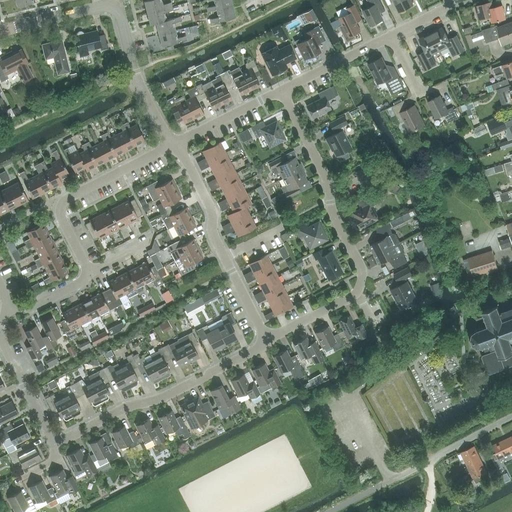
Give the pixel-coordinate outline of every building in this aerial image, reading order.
[(146,14),(171,7),(170,3),(161,5),(160,0),(149,0),(143,2),(146,14)] [(215,10),(232,6),(230,0),(212,0),(214,6),(206,8),(207,13),(215,10)] [(380,14),(385,11),(379,0),(367,0),(371,7),(363,10),(371,26),(383,20),(380,14)] [(392,0),(399,12),(413,5),(410,0),(392,0)] [(492,22),(505,18),(502,5),(493,8),(491,2),(474,6),(477,20),(490,16),(492,22)] [(356,22),(361,19),(354,5),(347,9),(349,13),(340,18),(343,25),(339,26),(347,42),(355,38),(354,35),(361,31),(356,22)] [(215,10),(217,17),(209,20),(210,24),(235,18),(232,6),(215,10)] [(166,21),(165,21),(164,13),(172,11),(171,7),(146,14),(149,25),(155,24),(166,21)] [(312,8),(299,15),(304,24),(316,17),(312,8)] [(158,35),(174,31),(172,24),(181,22),(180,17),(165,21),(166,21),(155,24),(158,35)] [(502,45),(511,40),(511,22),(498,28),(497,25),(482,30),(486,43),(500,38),(502,45)] [(281,24),(271,29),(275,37),(277,35),(278,38),(286,34),(281,24)] [(299,40),(295,42),(305,62),(312,58),(311,56),(318,52),(314,45),(325,40),(318,27),(304,33),(307,39),(300,42),(299,40)] [(431,33),(440,51),(448,47),(453,56),(464,50),(457,36),(449,40),(443,27),(431,33)] [(174,31),(158,35),(161,47),(186,41),(185,37),(181,37),(180,31),(175,33),(174,31)] [(100,51),(107,49),(103,35),(97,37),(96,32),(74,37),(80,57),(89,55),(88,51),(99,48),(100,51)] [(431,55),(440,51),(431,33),(419,39),(426,51),(418,55),(425,70),(436,64),(431,55)] [(150,36),(153,47),(160,45),(157,34),(150,36)] [(57,75),(69,73),(62,44),(55,46),(55,42),(41,45),(45,60),(52,58),(57,75)] [(290,62),(296,58),(289,45),(279,50),(277,46),(261,54),(272,75),(287,68),(284,62),(287,61),(290,62)] [(22,83),(32,78),(25,66),(28,64),(20,50),(13,54),(12,51),(0,56),(0,79),(1,82),(8,78),(6,75),(16,70),(22,83)] [(389,88),(401,82),(394,67),(388,70),(382,58),(368,64),(378,83),(385,80),(389,88)] [(242,73),(251,90),(260,86),(254,73),(259,71),(256,65),(253,60),(245,64),(245,67),(247,70),(242,73)] [(507,78),(511,76),(511,61),(502,65),(493,68),(495,75),(505,72),(507,78)] [(205,70),(201,63),(195,66),(198,73),(205,70)] [(251,90),(242,73),(236,75),(234,70),(230,69),(224,72),(228,80),(230,85),(235,83),(241,95),(251,90)] [(230,85),(228,80),(224,72),(215,77),(219,84),(214,87),(223,105),(232,100),(226,87),(230,85)] [(78,83),(76,73),(70,75),(72,85),(78,83)] [(491,85),(493,91),(509,85),(507,79),(491,85)] [(223,105),(214,87),(208,90),(204,82),(196,86),(199,94),(202,99),(207,97),(213,109),(223,105)] [(202,99),(199,94),(196,86),(187,91),(190,98),(185,101),(194,119),(204,114),(197,101),(202,99)] [(327,101),(335,97),(331,87),(318,93),(321,99),(307,106),(313,118),(331,109),(327,101)] [(511,97),(511,88),(502,92),(505,98),(511,96),(511,97)] [(194,119),(185,101),(183,96),(177,98),(176,96),(167,100),(179,123),(183,121),(185,123),(194,119)] [(448,123),(458,118),(453,107),(447,110),(440,96),(428,102),(436,118),(443,114),(448,123)] [(411,132),(424,125),(414,105),(408,108),(404,100),(387,109),(391,117),(396,115),(400,123),(405,121),(411,132)] [(336,156),(337,155),(340,161),(349,157),(346,151),(352,148),(341,127),(347,124),(343,116),(329,123),(333,131),(334,131),(336,134),(326,139),(332,151),(333,151),(336,156)] [(511,119),(504,123),(501,117),(488,123),(492,134),(511,125),(511,119)] [(270,147),(285,139),(276,122),(266,127),(263,121),(251,127),(256,138),(264,134),(270,147)] [(124,124),(135,146),(145,141),(137,124),(130,128),(128,122),(124,124)] [(126,151),(135,146),(124,124),(120,126),(123,132),(117,134),(126,151)] [(126,151),(117,134),(111,138),(108,132),(105,134),(116,156),(126,151)] [(106,161),(116,156),(105,134),(101,136),(104,141),(98,144),(106,161)] [(511,161),(511,160),(511,139),(498,143),(500,149),(506,147),(511,161)] [(106,161),(98,144),(92,147),(89,142),(85,144),(97,166),(106,161)] [(199,167),(226,153),(220,142),(203,151),(206,158),(197,163),(199,167)] [(87,171),(97,166),(85,144),(82,146),(85,151),(79,154),(85,167),(87,171)] [(79,154),(77,150),(71,154),(68,148),(64,150),(75,172),(85,167),(79,154)] [(60,180),(70,175),(57,150),(52,152),(57,161),(51,164),(52,167),(53,167),(60,180)] [(213,172),(231,163),(226,153),(199,167),(201,170),(210,166),(213,172)] [(283,179),(301,169),(295,157),(285,162),(282,156),(269,163),(274,175),(279,172),(283,179)] [(53,167),(52,167),(48,169),(44,161),(39,164),(52,189),(62,183),(60,180),(53,167)] [(209,187),(236,173),(231,163),(213,172),(216,178),(207,183),(209,187)] [(42,194),(52,189),(39,164),(35,166),(39,174),(34,177),(42,194)] [(502,165),(494,167),(496,173),(504,171),(502,165)] [(301,169),(283,179),(286,185),(281,188),(287,199),(301,192),(298,186),(307,181),(301,169)] [(0,177),(3,183),(10,180),(5,171),(0,173),(0,177)] [(42,194),(34,177),(29,179),(24,171),(20,173),(32,199),(42,194)] [(224,192),(241,183),(236,173),(209,187),(211,191),(220,186),(224,192)] [(159,198),(177,189),(172,179),(160,186),(157,181),(146,187),(153,201),(159,198)] [(14,196),(19,206),(29,201),(19,182),(9,187),(14,196)] [(220,207),(247,193),(241,183),(224,192),(227,199),(218,203),(220,207)] [(19,206),(14,196),(9,187),(0,191),(0,193),(4,201),(9,211),(19,206)] [(161,215),(172,209),(169,205),(182,198),(177,189),(159,198),(162,203),(159,205),(157,207),(161,215)] [(0,215),(9,211),(4,201),(0,193),(0,215)] [(245,207),(246,207),(252,204),(247,193),(220,207),(222,211),(231,207),(234,212),(234,213),(245,207)] [(372,207),(378,203),(373,194),(358,202),(362,209),(354,213),(356,218),(361,228),(379,219),(372,207)] [(119,205),(129,224),(138,219),(138,217),(143,215),(135,199),(130,202),(129,200),(119,205)] [(119,229),(129,224),(119,205),(109,210),(114,220),(119,229)] [(174,226),(191,217),(187,207),(174,214),(172,209),(161,215),(168,229),(174,226)] [(251,217),(246,207),(245,207),(234,213),(234,212),(227,215),(231,222),(222,227),(224,231),(251,217)] [(119,229),(114,220),(109,210),(99,215),(109,234),(119,229)] [(403,216),(401,217),(404,222),(411,219),(410,217),(409,213),(403,216)] [(99,239),(109,234),(99,215),(90,220),(90,222),(85,224),(93,240),(98,237),(99,239)] [(191,217),(174,226),(181,240),(186,237),(184,233),(196,226),(191,217)] [(251,217),(224,231),(226,235),(235,230),(238,237),(256,227),(251,217)] [(375,255),(400,242),(396,235),(393,234),(390,228),(392,227),(389,222),(376,229),(378,241),(370,246),(375,255)] [(27,245),(49,234),(44,224),(27,232),(30,238),(25,241),(27,245)] [(310,247),(326,239),(318,224),(308,229),(306,224),(295,229),(299,238),(304,235),(310,247)] [(37,252),(54,243),(49,234),(27,245),(28,249),(34,246),(37,252)] [(175,261),(199,249),(194,239),(181,246),(179,241),(167,247),(175,261)] [(11,253),(11,252),(16,250),(12,241),(7,243),(6,243),(11,253)] [(424,241),(415,245),(422,257),(428,254),(424,241)] [(400,242),(375,255),(380,264),(388,260),(390,262),(395,269),(407,262),(403,255),(405,253),(400,242)] [(36,264),(59,253),(54,243),(37,252),(40,258),(35,261),(36,264)] [(328,280),(343,272),(332,251),(326,254),(324,248),(313,254),(316,260),(318,259),(328,280)] [(199,249),(175,261),(177,266),(176,267),(180,276),(193,269),(191,264),(204,258),(199,249)] [(492,250),(475,256),(467,258),(473,276),(498,268),(492,250)] [(47,271),(64,262),(59,253),(36,264),(38,268),(44,265),(47,271)] [(245,279),(272,265),(267,255),(249,264),(252,271),(243,275),(245,279)] [(64,262),(47,271),(50,277),(44,280),(46,284),(69,273),(64,262)] [(137,267),(145,284),(155,279),(156,281),(161,278),(155,266),(150,268),(147,262),(137,267)] [(260,285),(277,276),(272,265),(245,279),(247,283),(256,278),(260,285)] [(141,287),(145,284),(137,267),(127,272),(136,289),(139,294),(143,292),(141,287)] [(406,279),(412,275),(408,268),(394,275),(398,283),(399,282),(401,285),(392,290),(394,294),(393,295),(397,303),(399,302),(402,309),(406,306),(407,307),(409,306),(408,306),(418,301),(408,281),(407,282),(406,279)] [(126,294),(136,289),(127,272),(118,277),(126,294)] [(256,299),(283,286),(277,276),(260,285),(263,291),(254,295),(256,299)] [(119,298),(126,294),(118,277),(108,282),(111,288),(106,291),(113,303),(115,308),(122,304),(119,298)] [(270,305),(288,296),(283,286),(256,299),(258,303),(267,299),(270,305)] [(168,289),(160,292),(165,302),(172,298),(168,289)] [(115,308),(113,303),(106,291),(91,298),(100,315),(115,308)] [(288,296),(270,305),(273,311),(264,316),(266,320),(293,306),(288,296)] [(90,320),(100,315),(91,298),(82,303),(90,320)] [(511,300),(497,307),(498,304),(497,303),(496,305),(491,307),(490,304),(483,307),(484,310),(483,310),(481,310),(481,311),(482,312),(485,318),(483,319),(484,320),(485,319),(488,325),(483,327),(482,325),(481,326),(481,327),(477,329),(476,327),(475,328),(476,330),(472,332),(471,331),(470,332),(472,333),(471,338),(469,338),(469,339),(471,339),(472,342),(471,344),(472,345),(473,344),(477,346),(476,348),(478,348),(478,347),(482,347),(483,348),(484,348),(484,346),(488,344),(489,346),(490,345),(489,343),(494,341),(495,344),(496,347),(495,348),(495,349),(497,349),(499,355),(498,357),(500,357),(501,356),(511,351),(511,300)] [(143,303),(145,307),(148,312),(155,309),(152,303),(151,304),(150,302),(147,303),(146,301),(143,303)] [(81,325),(90,320),(82,303),(72,308),(81,325)] [(140,316),(148,312),(145,307),(138,311),(140,316)] [(74,329),(81,325),(72,308),(62,313),(65,320),(61,322),(69,340),(77,336),(74,329)] [(217,328),(225,344),(237,338),(231,326),(236,323),(231,312),(222,317),(221,319),(224,325),(217,328)] [(339,321),(347,338),(354,334),(358,341),(367,336),(362,324),(355,327),(349,316),(339,321)] [(45,344),(47,349),(53,346),(50,341),(61,335),(52,318),(41,324),(47,335),(42,338),(45,344)] [(160,323),(163,331),(171,327),(167,320),(160,323)] [(121,329),(121,328),(124,327),(122,322),(107,329),(110,335),(121,329)] [(225,344),(217,328),(210,332),(207,325),(197,330),(202,341),(208,338),(214,350),(225,344)] [(45,344),(42,338),(36,326),(25,332),(31,344),(25,348),(31,360),(41,354),(38,348),(45,344)] [(344,346),(338,334),(332,336),(328,327),(316,333),(324,348),(331,345),(335,351),(344,346)] [(98,335),(101,340),(108,336),(106,332),(98,335)] [(181,345),(190,362),(199,357),(193,345),(198,343),(192,332),(187,335),(190,340),(181,345)] [(93,344),(101,340),(98,335),(91,339),(93,344)] [(306,338),(294,344),(302,359),(310,356),(312,360),(314,364),(324,359),(321,355),(315,342),(309,344),(306,338)] [(190,362),(181,345),(178,339),(164,347),(169,358),(174,355),(180,367),(190,362)] [(511,365),(511,351),(501,356),(500,357),(498,357),(499,355),(497,349),(495,349),(495,348),(496,347),(495,344),(484,348),(486,354),(483,355),(482,358),(488,373),(491,374),(511,365)] [(169,358),(164,347),(158,349),(159,351),(150,355),(152,360),(162,379),(170,375),(169,373),(170,372),(164,360),(169,358)] [(289,368),(292,375),(295,380),(305,375),(303,370),(295,355),(290,358),(286,351),(274,357),(282,372),(289,368)] [(132,367),(137,365),(135,361),(132,356),(131,354),(126,357),(129,363),(120,367),(130,388),(137,385),(137,382),(137,381),(138,380),(132,367)] [(162,379),(152,360),(150,355),(144,358),(143,357),(140,359),(137,354),(132,356),(135,361),(137,365),(140,372),(145,370),(151,382),(153,381),(154,383),(162,379)] [(56,357),(46,360),(48,365),(58,362),(56,357)] [(130,388),(120,367),(120,368),(118,364),(113,366),(110,365),(108,366),(103,369),(108,380),(113,377),(119,389),(121,389),(122,390),(124,391),(130,388)] [(271,388),(281,383),(274,369),(268,371),(264,364),(253,370),(261,385),(268,382),(271,388)] [(108,397),(108,395),(109,394),(103,382),(108,380),(103,369),(97,372),(88,376),(91,382),(101,402),(108,399),(108,397)] [(250,399),(260,394),(254,381),(248,384),(243,374),(232,380),(240,396),(247,393),(250,399)] [(95,405),(101,402),(91,382),(86,385),(82,380),(79,381),(74,384),(79,394),(84,392),(91,404),(92,403),(93,405),(95,405)] [(79,394),(74,384),(69,386),(66,388),(68,394),(62,397),(73,417),(79,413),(80,412),(79,410),(81,409),(75,397),(79,394)] [(232,412),(233,413),(241,409),(234,396),(229,399),(222,385),(210,391),(219,409),(218,409),(222,418),(223,418),(222,417),(232,412)] [(511,396),(508,389),(507,389),(506,388),(499,391),(504,401),(511,396)] [(50,396),(45,398),(51,409),(56,407),(62,419),(64,418),(64,419),(66,420),(73,417),(62,397),(57,400),(53,394),(50,396)] [(192,428),(215,416),(208,402),(202,405),(198,398),(181,406),(192,428)] [(0,424),(18,415),(12,401),(0,407),(0,424)] [(178,436),(182,434),(184,439),(190,436),(188,431),(180,416),(175,419),(171,411),(159,417),(167,433),(174,429),(178,436)] [(156,445),(166,440),(159,426),(153,429),(149,419),(137,425),(145,442),(146,443),(151,441),(152,439),(151,438),(152,437),(156,445)] [(8,454),(9,453),(16,449),(14,444),(29,436),(23,425),(14,429),(11,424),(0,429),(0,433),(4,440),(1,442),(8,454)] [(112,432),(116,440),(112,441),(117,450),(128,444),(130,449),(140,444),(133,431),(128,434),(124,426),(112,432)] [(93,462),(96,468),(119,457),(112,444),(107,447),(105,445),(111,442),(106,433),(95,438),(96,440),(90,444),(98,459),(93,462)] [(499,459),(511,453),(505,439),(492,446),(496,453),(491,456),(494,461),(498,459),(499,459)] [(467,466),(481,460),(475,446),(461,452),(467,466)] [(16,449),(9,453),(14,463),(20,460),(24,468),(41,459),(35,447),(24,452),(21,447),(16,449)] [(96,468),(93,462),(89,454),(83,457),(80,449),(66,456),(74,471),(73,472),(76,479),(96,468)] [(481,460),(467,466),(474,479),(476,484),(481,481),(479,477),(487,473),(481,460)] [(69,495),(79,489),(73,477),(67,480),(62,470),(51,476),(59,492),(66,488),(69,495)] [(47,503),(57,498),(52,487),(46,490),(41,481),(30,487),(38,503),(45,499),(47,503)] [(34,511),(37,511),(30,496),(24,499),(21,492),(9,498),(16,511),(15,511),(34,511)]
